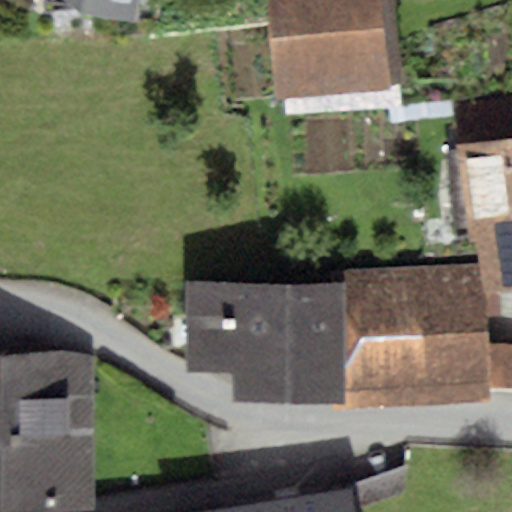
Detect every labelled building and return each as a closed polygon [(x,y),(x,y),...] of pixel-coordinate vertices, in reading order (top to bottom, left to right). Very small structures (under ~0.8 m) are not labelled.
[(136,0),(65,0),(80,12),(133,20),(136,0)] [(264,0),(275,100),(283,99),(391,87),(381,0),(264,0)] [(394,0),(381,0),(391,87),(283,99),(285,115),(404,103),(394,0)] [(463,146),(457,147),(485,294),(511,289),(511,97),(456,108),(463,146)] [(341,272),(342,285),(341,400),(341,408),(488,401),(487,389),(511,389),(511,344),(484,345),(478,265),(341,272)] [(342,285),(187,284),(186,371),(232,372),(232,399),(341,400),(342,285)] [(0,510),(96,509),(95,350),(0,350),(0,510)] [(352,511),(348,487),(201,511),(352,511)]
